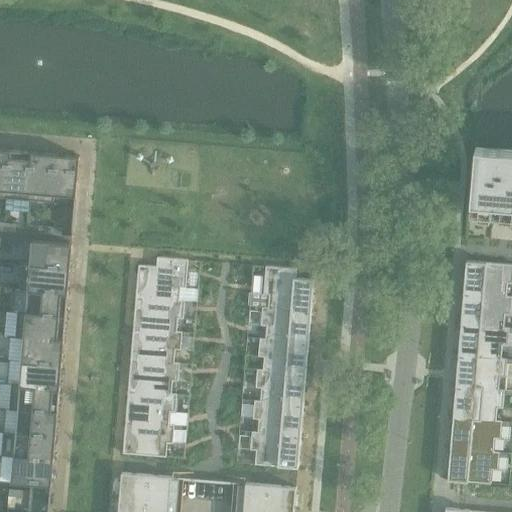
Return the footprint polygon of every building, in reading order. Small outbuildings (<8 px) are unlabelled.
[(476,149),(471,205),(473,205),(474,203),(493,204),(491,220),(494,220),(494,217),(511,218),(511,152),(478,149),(476,149)] [(11,151),(0,150),(0,198),(7,199),(11,151)] [(33,153),(11,151),(7,199),(29,201),(33,153)] [(56,155),(33,153),(29,201),(52,203),(56,155)] [(80,157),(56,155),(52,203),(53,203),(54,195),(76,197),(80,157)] [(4,224),(3,232),(16,233),(16,225),(4,224)] [(38,227),(37,234),(49,236),(50,228),(38,227)] [(50,228),(49,236),(61,237),(62,229),(50,228)] [(72,245),(32,241),(30,265),(22,264),(22,266),(70,270),(72,245)] [(139,266),(136,298),(180,302),(181,288),(187,289),(189,261),(158,258),(157,267),(139,266)] [(511,265),(466,262),(464,294),(511,297),(511,265)] [(70,270),(22,266),(20,290),(68,294),(70,270)] [(266,267),(264,295),(270,296),(268,309),(312,313),(314,280),(297,279),(297,270),(266,267)] [(68,294),(20,290),(20,291),(28,292),(26,313),(18,312),(18,314),(66,318),(68,294)] [(511,297),(464,294),(461,325),(510,329),(511,305),(511,297)] [(136,298),(134,329),(177,333),(179,320),(184,320),(185,302),(180,302),(136,298)] [(263,309),(261,326),(267,327),(266,340),(309,344),(312,313),(268,309),(263,309)] [(66,318),(18,314),(16,338),(64,342),(66,318)] [(461,325),(458,356),(507,360),(510,329),(461,325)] [(134,329),(131,360),(175,364),(176,351),(181,351),(183,333),(177,333),(134,329)] [(64,342),(16,338),(16,339),(24,339),(22,362),(62,366),(64,342)] [(260,340),(259,358),(264,358),(263,371),(307,375),(309,344),(266,340),(260,340)] [(458,356),(456,387),(505,391),(507,360),(458,356)] [(131,360),(129,391),(172,395),(173,382),(179,382),(180,364),(175,364),(131,360)] [(62,366),(22,362),(20,385),(12,384),(12,385),(60,390),(62,366)] [(258,371),(256,389),(262,389),(261,402),(304,406),(307,375),(263,371),(258,371)] [(60,390),(12,385),(10,409),(58,413),(60,390)] [(456,387),(453,418),(502,422),(505,391),(456,387)] [(129,391),(126,422),(170,426),(171,413),(176,413),(178,395),(172,395),(129,391)] [(255,402),(254,420),(259,420),(258,433),(301,437),(304,406),(261,402),(255,402)] [(58,413),(10,409),(10,411),(18,412),(16,434),(56,437),(58,413)] [(453,418),(451,449),(500,453),(502,422),(453,418)] [(126,422),(123,454),(167,458),(168,444),(174,444),(175,426),(170,426),(126,422)] [(252,433),(251,451),(257,451),(255,465),(299,469),(301,437),(258,433),(252,433)] [(56,437),(16,434),(14,458),(54,461),(56,437)] [(451,449),(448,481),(491,485),(493,469),(498,469),(500,453),(451,449)] [(54,461),(14,458),(11,483),(52,486),(54,461)] [(122,473),(118,511),(294,511),(295,510),(297,488),(278,486),(246,484),(234,483),(231,511),(181,511),(184,479),(179,478),(122,473)] [(0,497),(9,498),(9,490),(0,489),(0,497)] [(9,492),(9,505),(7,505),(6,511),(28,511),(30,493),(9,492)]
